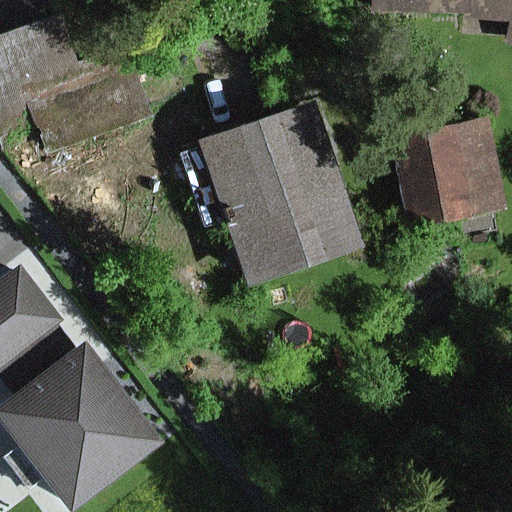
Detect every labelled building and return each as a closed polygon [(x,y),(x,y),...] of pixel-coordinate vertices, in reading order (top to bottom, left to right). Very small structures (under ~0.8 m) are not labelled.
[(511,44),(511,0),(371,0),(370,13),(507,23),(506,44),(511,44)] [(68,13),(0,36),(0,114),(38,101),(55,151),(160,115),(135,42),(84,59),(68,13)] [(366,249),(316,103),(198,143),(248,289),(366,249)] [(410,230),(508,211),(489,119),(392,139),(410,230)] [(0,369),(64,321),(21,264),(0,280),(0,369)] [(72,511),(164,443),(87,341),(0,406),(0,421),(68,511),(72,511)]
